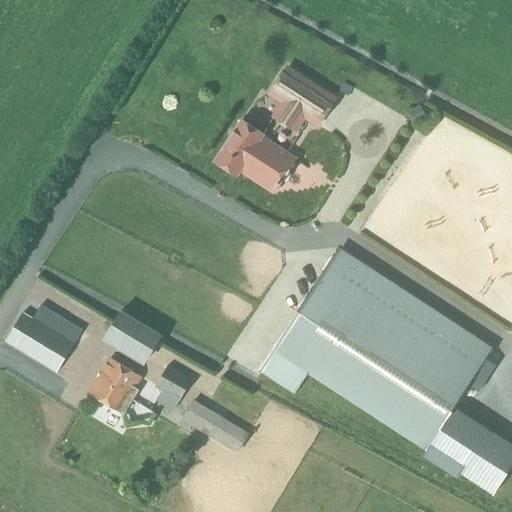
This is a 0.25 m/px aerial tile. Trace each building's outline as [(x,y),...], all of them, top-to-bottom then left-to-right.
[(257,44),(247,51),(259,70),(270,63),(257,44)] [(332,101),(284,70),(269,94),(281,102),(274,114),(294,127),(302,116),(316,125),(332,101)] [(376,118),(381,108),(354,96),(349,106),(376,118)] [(268,191),(292,159),(241,120),(211,159),(232,175),(237,168),(268,191)] [(487,350),(338,252),(274,349),(494,492),(511,465),(511,447),(452,408),(468,384),(475,389),(492,363),(483,356),(487,350)] [(148,363),(164,339),(165,337),(121,310),(118,314),(106,337),(148,363)] [(58,370),(75,340),(25,311),(7,341),(58,370)] [(123,414),(138,390),(135,388),(142,376),(112,358),(89,392),(123,414)] [(180,400),(192,381),(168,366),(156,386),(180,400)] [(247,433),(194,401),(180,425),(199,436),(202,432),(236,452),(247,433)]
